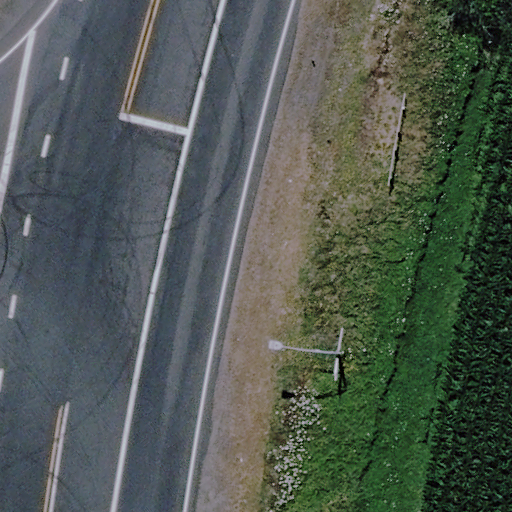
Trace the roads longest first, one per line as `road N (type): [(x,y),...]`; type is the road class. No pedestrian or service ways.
road 1 (tertiary): [(120,320),(194,0)]
road 2 (tertiary): [(91,511),(120,320)]
road 3 (unclassified): [(0,310),(120,320)]
